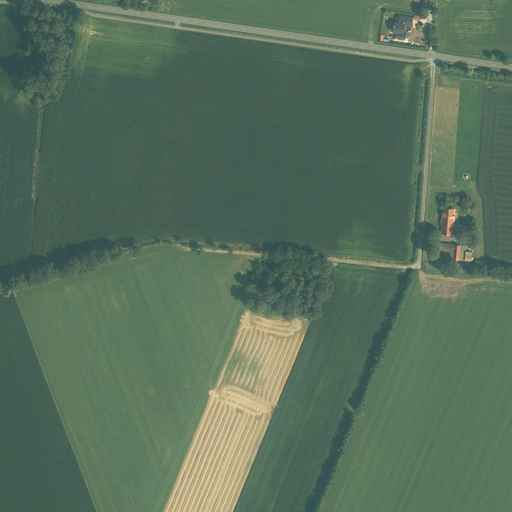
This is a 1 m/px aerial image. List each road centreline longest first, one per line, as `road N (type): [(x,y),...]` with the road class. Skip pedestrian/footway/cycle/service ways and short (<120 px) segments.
road 1 (secondary): [(432,56),(47,0)]
road 2 (unclassified): [(432,56),(419,259),(412,265)]
